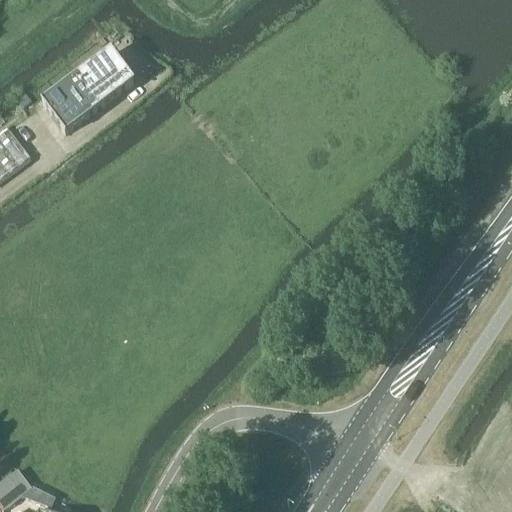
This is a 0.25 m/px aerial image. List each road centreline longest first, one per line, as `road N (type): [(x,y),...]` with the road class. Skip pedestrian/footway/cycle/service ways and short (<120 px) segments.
road 1 (secondary): [(363,449),(511,221)]
road 2 (unclassified): [(155,511),(190,450),(236,420),(289,425),(363,449)]
road 3 (track): [(0,195),(148,85)]
